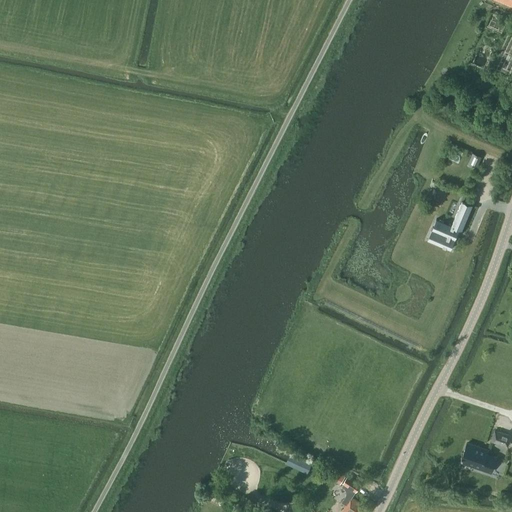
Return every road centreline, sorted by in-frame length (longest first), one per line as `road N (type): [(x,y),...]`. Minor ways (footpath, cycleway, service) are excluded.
road 1 (unclassified): [(349,0),(93,511)]
road 2 (tertiary): [(377,511),(476,308),(511,212)]
